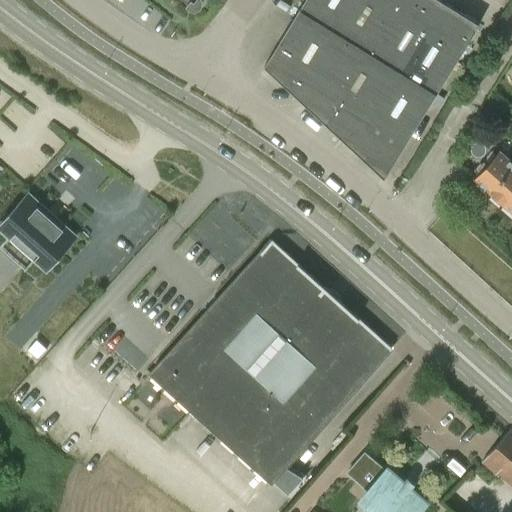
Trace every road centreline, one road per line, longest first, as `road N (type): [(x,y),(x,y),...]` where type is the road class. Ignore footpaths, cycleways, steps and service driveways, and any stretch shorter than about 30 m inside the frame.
road 1 (primary): [(511,402),(271,191),(0,9)]
road 2 (unclassified): [(511,323),(361,186),(198,72)]
road 3 (unclassified): [(198,72),(80,0)]
